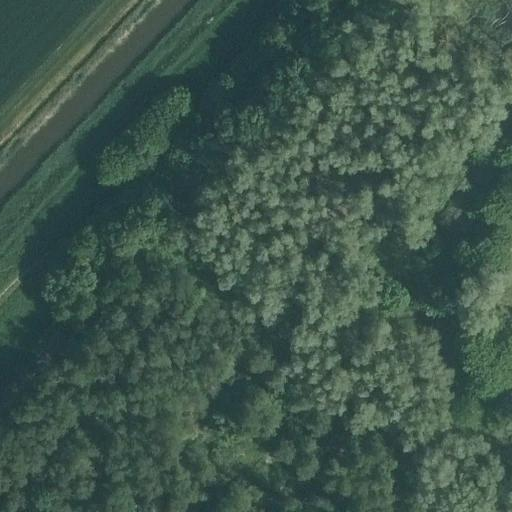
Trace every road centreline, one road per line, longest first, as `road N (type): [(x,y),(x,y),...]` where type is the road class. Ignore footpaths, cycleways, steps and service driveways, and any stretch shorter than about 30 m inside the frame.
road 1 (track): [(258,458),(274,412),(271,394),(208,329),(178,310),(97,307),(0,409)]
road 2 (track): [(361,511),(258,458),(195,478),(155,511)]
